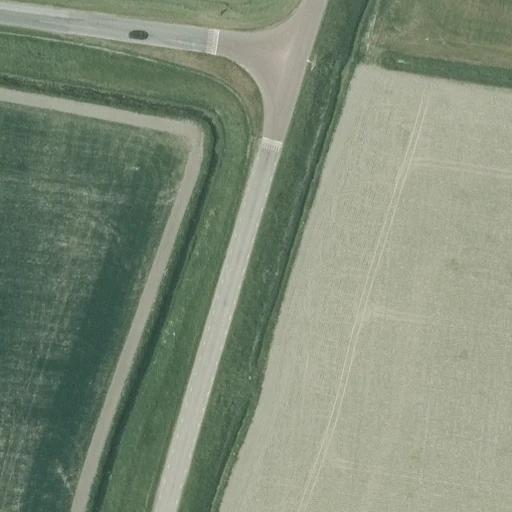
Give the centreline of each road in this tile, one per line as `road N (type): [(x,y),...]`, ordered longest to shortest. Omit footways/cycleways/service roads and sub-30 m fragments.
road 1 (secondary): [(165,511),(295,67)]
road 2 (tertiary): [(295,67),(0,15)]
